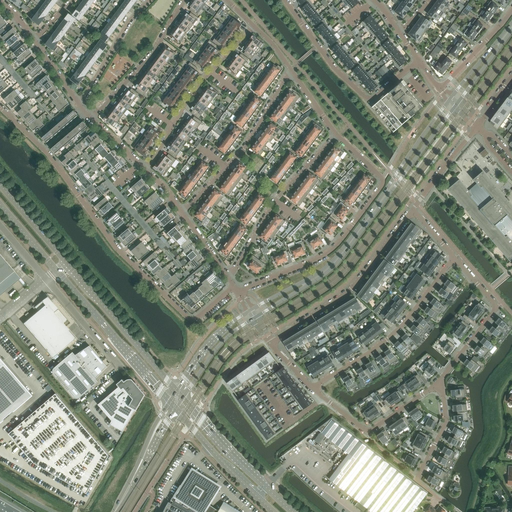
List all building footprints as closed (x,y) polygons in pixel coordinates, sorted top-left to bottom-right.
[(352,9),(359,2),(357,0),(352,0),(348,4),(352,9)] [(413,4),(407,0),(400,0),(400,1),(402,2),(402,3),(410,9),(413,4)] [(451,4),(445,0),(438,0),(437,1),(447,8),(451,4)] [(200,7),(192,1),(190,3),(189,2),(187,5),(191,7),(189,10),(196,16),(202,8),(200,7)] [(447,8),(437,1),(434,5),(444,13),(447,8)] [(486,5),(484,8),(493,15),(493,14),(494,15),(497,11),(496,10),(498,7),(493,3),(491,1),(487,6),(486,5)] [(89,7),(82,2),(79,6),(86,12),(89,7)] [(131,7),(125,2),(121,7),(128,12),(131,7)] [(304,13),(314,5),(310,2),(309,3),(308,2),(305,5),(301,9),(304,13)] [(52,8),(45,3),(42,7),(49,12),(52,8)] [(410,9),(402,3),(399,7),(397,5),(407,13),(410,9)] [(308,17),(316,11),(312,7),(314,6),(314,5),(304,13),(308,17)] [(407,13),(397,5),(393,10),(394,11),(402,17),(403,16),(404,16),(407,13)] [(444,13),(434,5),(431,10),(441,17),(444,13)] [(86,12),(79,6),(76,11),(83,16),(86,12)] [(49,12),(42,7),(38,11),(46,17),(49,12)] [(128,12),(121,7),(118,11),(125,16),(128,12)] [(484,8),(479,16),(487,22),(493,15),(484,8)] [(441,17),(431,10),(427,14),(438,22),(441,17)] [(46,17),(38,11),(35,16),(42,21),(46,17)] [(83,16),(76,11),(73,15),(80,20),(83,16)] [(125,16),(118,11),(115,15),(122,20),(125,16)] [(312,22),(319,15),(316,11),(308,17),(312,22)] [(191,13),(189,15),(185,12),(186,13),(185,15),(184,14),(182,17),(183,18),(193,25),(198,18),(191,13)] [(76,19),(69,14),(65,18),(72,24),(76,19)] [(122,20),(115,15),(111,20),(118,25),(122,20)] [(325,22),(319,15),(312,22),(315,26),(318,23),(320,26),(323,23),(324,23),(325,22)] [(365,28),(375,20),(371,15),(361,23),(365,28)] [(42,21),(35,16),(34,18),(32,20),(39,25),(40,23),(42,21)] [(432,24),(422,16),(419,20),(429,28),(432,24)] [(242,24),(238,21),(238,22),(231,17),(227,21),(237,29),(239,27),(239,28),(242,24)] [(72,24),(65,18),(62,23),(69,28),(72,24)] [(193,25),(183,18),(180,22),(190,30),(193,25)] [(118,25),(111,20),(108,24),(115,29),(118,25)] [(369,31),(378,24),(375,20),(365,28),(369,32),(369,31)] [(429,28),(419,20),(415,25),(425,32),(429,28)] [(470,22),(468,25),(477,33),(478,33),(481,29),(483,25),(477,21),(475,20),(472,24),(470,22)] [(237,29),(227,21),(224,26),(234,33),(237,29)] [(190,30),(180,22),(179,23),(178,22),(175,26),(177,26),(176,27),(186,34),(190,30)] [(319,34),(328,26),(325,22),(324,23),(323,23),(320,26),(316,29),(319,34)] [(69,28),(62,23),(59,27),(66,32),(69,28)] [(115,29),(108,24),(105,28),(112,33),(115,29)] [(373,35),(374,35),(382,28),(378,24),(369,31),(373,35)] [(425,32),(415,25),(412,29),(422,37),(425,32)] [(469,27),(463,34),(466,36),(472,40),(477,33),(468,25),(467,26),(469,27)] [(234,33),(224,26),(221,30),(231,38),(234,33)] [(323,38),(331,31),(327,27),(328,26),(319,34),(323,38)] [(66,32),(59,27),(56,31),(63,36),(66,32)] [(186,34),(176,27),(173,31),(183,38),(186,34)] [(6,42),(17,33),(13,28),(2,37),(6,42)] [(112,33),(105,28),(102,33),(109,38),(112,33)] [(376,40),(385,32),(382,28),(374,35),(377,38),(375,39),(376,40)] [(422,37),(412,29),(409,33),(409,34),(410,34),(411,36),(410,36),(414,39),(414,38),(416,39),(417,40),(417,39),(420,35),(422,37)] [(231,38),(221,30),(217,34),(227,42),(229,43),(230,41),(229,40),(231,38)] [(63,36),(56,31),(52,36),(59,41),(63,36)] [(183,38),(173,31),(170,35),(173,37),(171,39),(174,41),(174,40),(179,44),(183,38)] [(326,42),(334,35),(331,31),(323,38),(326,42)] [(384,40),(389,36),(385,32),(376,40),(379,43),(380,42),(381,43),(384,40)] [(16,42),(21,38),(17,33),(6,42),(10,47),(16,42)] [(109,38),(102,33),(98,37),(105,42),(109,38)] [(227,42),(217,34),(212,41),(220,47),(222,45),(225,47),(227,45),(226,44),(227,42)] [(263,44),(256,39),(256,38),(253,35),(250,38),(251,39),(250,41),(260,48),(263,44)] [(340,42),(338,40),(334,35),(326,42),(330,46),(333,44),(335,46),(338,43),(339,43),(340,42)] [(59,41),(52,36),(49,40),(56,45),(59,41)] [(467,43),(461,39),(458,42),(458,41),(455,45),(455,46),(461,50),(463,48),(465,49),(468,44),(466,43),(467,43)] [(56,45),(49,40),(47,43),(46,45),(55,51),(58,47),(56,46),(56,45)] [(107,46),(100,40),(97,45),(104,50),(107,46)] [(219,51),(215,49),(217,46),(209,40),(204,47),(214,55),(215,56),(218,53),(216,52),(217,51),(219,52),(219,51)] [(383,52),(393,44),(389,40),(386,42),(385,41),(384,40),(381,43),(380,42),(379,43),(380,45),(381,46),(380,47),(383,52)] [(260,48),(250,41),(249,42),(247,41),(245,44),(246,45),(256,53),(260,48)] [(334,54),(343,46),(342,47),(339,43),(338,43),(335,46),(330,50),(334,54)] [(17,58),(28,49),(24,44),(19,48),(13,53),(17,58)] [(387,56),(396,48),(393,44),(383,52),(384,52),(385,51),(388,54),(387,56)] [(104,50),(97,45),(94,49),(101,55),(104,50)] [(256,53),(246,45),(245,47),(244,46),(242,49),(245,52),(243,54),(251,60),(256,53)] [(338,58),(347,50),(343,46),(334,54),(338,58)] [(458,55),(461,51),(461,50),(455,46),(453,49),(451,47),(448,52),(450,53),(455,58),(458,55)] [(171,59),(176,53),(171,49),(169,47),(167,49),(165,47),(161,52),(171,59)] [(214,55),(204,47),(201,52),(211,59),(214,55)] [(390,60),(400,52),(396,48),(387,56),(390,60)] [(27,57),(32,53),(28,49),(17,58),(21,63),(27,57)] [(101,55),(94,49),(91,53),(98,59),(101,55)] [(341,62),(350,54),(349,55),(346,52),(347,50),(338,58),(341,62)] [(171,59),(161,52),(158,56),(168,63),(171,59)] [(211,59),(201,52),(198,56),(208,63),(211,59)] [(394,64),(403,56),(400,52),(390,60),(391,60),(394,63),(394,64)] [(98,59),(91,53),(87,58),(94,63),(98,59)] [(241,53),(239,56),(235,53),(237,54),(236,56),(234,55),(232,58),(233,59),(243,66),(249,59),(241,53)] [(345,66),(354,58),(350,54),(341,62),(345,66)] [(168,63),(158,56),(155,60),(163,66),(166,62),(168,64),(168,63)] [(208,63),(198,56),(196,58),(192,63),(200,69),(202,66),(205,69),(207,67),(206,66),(208,63)] [(402,64),(407,61),(403,56),(394,64),(399,70),(401,69),(404,66),(402,64)] [(446,57),(441,65),(446,69),(447,69),(450,65),(452,62),(446,57)] [(94,63),(87,58),(84,62),(91,67),(94,63)] [(353,67),(356,64),(357,62),(354,58),(345,66),(348,71),(353,67)] [(243,66),(233,59),(230,63),(240,70),(243,66)] [(28,74),(39,64),(35,60),(30,64),(24,69),(28,74)] [(163,66),(155,60),(152,64),(160,71),(163,66)] [(434,60),(431,64),(433,66),(435,67),(434,69),(442,75),(446,69),(441,65),(437,62),(436,62),(434,60)] [(91,67),(84,62),(81,66),(88,71),(91,67)] [(199,74),(195,71),(197,68),(190,62),(184,69),(194,77),(196,78),(198,75),(197,74),(198,73),(199,74)] [(355,76),(365,68),(361,63),(360,65),(359,64),(357,62),(356,64),(353,67),(354,68),(355,69),(352,71),(355,76)] [(240,70),(230,63),(227,67),(229,69),(228,71),(236,76),(240,70)] [(33,78),(43,69),(39,64),(28,74),(33,78)] [(162,72),(160,71),(152,64),(150,64),(148,67),(149,68),(148,69),(157,75),(159,76),(162,72)] [(278,76),(283,69),(278,65),(277,67),(272,64),(268,69),(270,70),(278,76)] [(88,71),(81,66),(78,70),(85,75),(88,71)] [(359,80),(367,73),(363,69),(365,68),(355,76),(359,80)] [(157,75),(148,69),(145,73),(153,79),(157,75)] [(194,77),(184,69),(181,74),(191,81),(194,77)] [(85,75),(78,70),(75,74),(82,80),(85,75)] [(278,76),(270,70),(267,74),(265,72),(265,73),(275,80),(278,76)] [(153,79),(145,73),(142,77),(150,83),(153,79)] [(275,80),(265,73),(262,77),(271,84),(275,80)] [(363,84),(370,77),(367,73),(359,80),(363,84)] [(79,83),(82,80),(75,74),(74,75),(72,74),(69,78),(78,85),(79,83)] [(191,81),(181,74),(178,78),(180,80),(188,86),(189,87),(191,84),(190,83),(191,81)] [(43,87),(51,80),(47,75),(42,79),(36,85),(40,89),(43,87)] [(150,83),(142,77),(141,76),(138,80),(140,81),(139,82),(147,88),(150,83)] [(271,84),(262,77),(259,82),(260,83),(268,89),(271,84)] [(366,88),(375,81),(374,80),(374,81),(370,77),(363,84),(366,88)] [(46,92),(55,85),(51,80),(43,87),(46,92)] [(188,86),(180,80),(177,84),(176,84),(185,90),(186,91),(188,88),(187,87),(188,86)] [(147,88),(139,82),(138,81),(135,84),(136,85),(135,86),(134,85),(138,88),(136,91),(143,96),(149,89),(147,88)] [(376,90),(380,87),(375,81),(366,88),(370,92),(374,89),(376,90)] [(0,93),(9,86),(4,82),(0,85),(0,93)] [(185,90),(176,84),(177,84),(175,82),(172,87),(173,88),(181,94),(185,90)] [(423,107),(408,90),(401,82),(387,95),(408,120),(423,107)] [(268,89),(260,83),(257,87),(256,85),(255,86),(265,93),(268,89)] [(50,96),(57,90),(59,89),(55,85),(46,92),(50,96)] [(265,93),(255,86),(252,90),(262,97),(265,93)] [(214,99),(218,92),(213,89),(211,87),(210,89),(207,87),(204,91),(214,99)] [(131,89),(130,91),(126,88),(124,91),(125,92),(124,94),(132,100),(131,100),(134,101),(139,94),(131,89)] [(181,94),(173,88),(170,93),(178,99),(181,94)] [(8,104),(18,95),(14,90),(4,99),(8,104)] [(53,102),(61,95),(57,90),(50,96),(49,97),(53,102)] [(214,99),(204,91),(201,95),(211,103),(214,99)] [(295,103),(300,97),(294,92),(292,94),(289,91),(286,96),(295,103)] [(132,100),(124,94),(123,93),(121,95),(122,96),(120,98),(122,99),(128,104),(131,106),(134,101),(131,100),(132,100)] [(178,99),(170,93),(167,97),(175,103),(178,99)] [(12,109),(22,100),(18,95),(8,104),(10,105),(9,106),(12,109)] [(55,108),(65,99),(61,95),(53,102),(51,103),(55,108)] [(211,103),(201,95),(197,100),(207,107),(211,103)] [(263,102),(255,96),(251,101),(259,107),(263,102)] [(295,103),(286,96),(283,100),(292,107),(295,103)] [(175,103),(167,97),(162,103),(165,105),(168,107),(169,105),(172,107),(175,103)] [(128,104),(122,99),(120,98),(117,102),(122,106),(125,108),(128,104)] [(59,112),(69,104),(65,99),(55,108),(59,112)] [(207,107),(197,100),(196,99),(194,102),(195,103),(194,104),(204,112),(207,107)] [(292,107),(283,100),(279,105),(289,112),(289,111),(287,110),(290,106),(292,108),(292,107)] [(372,107),(375,112),(384,104),(381,100),(372,107)] [(30,111),(32,108),(26,101),(20,106),(22,109),(18,112),(17,113),(19,114),(22,117),(30,111)] [(125,108),(122,106),(117,102),(116,101),(114,104),(116,105),(114,107),(124,114),(127,110),(125,108)] [(259,107),(251,101),(248,105),(247,104),(246,104),(256,111),(259,107)] [(204,112),(194,104),(193,103),(191,106),(192,107),(191,108),(189,107),(189,108),(193,110),(191,113),(199,119),(204,112)] [(511,109),(504,103),(501,107),(508,113),(511,109)] [(256,111),(246,104),(243,108),(252,115),(256,111)] [(384,111),(387,109),(388,108),(386,106),(385,104),(384,104),(375,112),(379,116),(379,115),(380,115),(384,111)] [(289,112),(279,105),(276,109),(286,116),(289,112)] [(124,114),(114,107),(111,111),(121,119),(124,114)] [(510,114),(508,113),(501,107),(497,111),(506,118),(510,114)] [(252,115),(243,108),(240,113),(249,120),(252,115)] [(384,119),(391,112),(388,108),(387,109),(384,111),(380,115),(379,115),(379,116),(382,120),(383,119),(384,119)] [(286,116),(276,109),(273,113),(282,120),(286,116)] [(25,122),(33,115),(30,111),(22,117),(25,122)] [(69,123),(77,116),(78,115),(74,111),(68,115),(67,114),(64,117),(65,118),(69,123)] [(121,119),(111,111),(108,115),(118,123),(121,119)] [(305,120),(308,118),(313,114),(310,111),(302,116),(301,118),(299,121),(301,123),(302,124),(305,120)] [(506,118),(497,111),(494,116),(503,123),(506,118)] [(395,116),(393,114),(392,112),(391,112),(384,119),(383,119),(382,120),(383,120),(386,124),(387,123),(391,120),(394,117),(395,116)] [(249,120),(240,113),(237,117),(246,124),(249,120)] [(282,120),(273,113),(270,118),(279,125),(282,120)] [(29,127),(37,120),(37,119),(33,115),(25,122),(29,127)] [(118,123),(108,115),(106,117),(105,117),(103,120),(106,123),(107,122),(114,127),(118,123)] [(197,129),(202,122),(194,116),(192,119),(189,116),(187,119),(188,120),(187,122),(197,129)] [(391,127),(398,121),(398,120),(397,118),(395,116),(394,117),(391,120),(387,123),(386,124),(389,128),(390,128),(391,127)] [(497,131),(503,123),(494,116),(491,120),(495,123),(493,126),(497,131)] [(246,124),(237,117),(233,121),(243,128),(246,124)] [(45,125),(43,123),(39,118),(37,119),(37,120),(29,127),(33,131),(38,127),(40,129),(45,125)] [(62,129),(69,123),(65,118),(61,122),(60,120),(56,123),(62,129)] [(394,131),(402,125),(402,124),(400,122),(399,121),(398,120),(398,121),(391,127),(390,128),(389,128),(390,128),(393,132),(394,131)] [(82,131),(86,127),(87,126),(83,122),(74,129),(79,134),(80,135),(83,132),(82,131)] [(197,129),(187,122),(183,126),(193,133),(197,129)] [(54,136),(62,129),(56,123),(53,126),(54,127),(50,131),(54,136)] [(280,130),(270,123),(267,127),(277,134),(280,130)] [(156,131),(157,129),(155,128),(150,124),(146,130),(156,137),(159,133),(156,131)] [(193,133),(183,126),(182,125),(180,128),(181,129),(180,130),(190,138),(188,136),(191,132),(193,134),(193,133)] [(242,132),(234,126),(231,131),(239,137),(242,132)] [(319,136),(324,130),(319,126),(317,128),(314,126),(311,130),(309,129),(319,136)] [(277,134),(267,127),(264,131),(273,138),(277,134)] [(46,143),(54,136),(50,131),(49,129),(46,132),(47,134),(41,138),(46,143)] [(74,137),(79,134),(74,129),(67,135),(72,142),(75,139),(74,137)] [(190,138),(180,130),(179,129),(177,132),(179,133),(177,135),(187,142),(190,138)] [(319,136),(309,129),(306,133),(316,140),(319,136)] [(156,137),(146,130),(142,134),(152,142),(156,137)] [(239,137),(231,131),(228,135),(226,134),(235,141),(239,137)] [(273,138),(264,131),(261,136),(270,143),(273,138)] [(91,145),(99,138),(95,133),(91,137),(89,135),(84,139),(90,146),(92,145),(91,145)] [(316,140),(306,133),(303,138),(312,145),(316,140)] [(154,143),(152,142),(142,134),(139,139),(149,146),(150,145),(151,146),(154,143)] [(235,141),(226,134),(223,138),(232,145),(235,141)] [(72,142),(67,135),(60,142),(64,147),(68,143),(69,144),(72,142)] [(187,142),(177,135),(174,139),(184,146),(187,142)] [(270,143),(261,136),(257,140),(265,146),(268,142),(270,143)] [(95,150),(103,143),(99,138),(91,145),(92,145),(95,150)] [(232,145),(223,138),(220,143),(221,144),(229,150),(232,145)] [(312,145),(303,138),(300,142),(309,149),(312,145)] [(149,146),(139,139),(136,143),(146,150),(149,146)] [(184,146),(174,139),(171,143),(180,151),(184,146)] [(265,146),(257,140),(254,144),(264,152),(264,151),(262,150),(265,146)] [(65,148),(64,147),(60,142),(51,149),(55,154),(60,150),(61,151),(65,148)] [(180,151),(171,143),(169,142),(167,146),(168,146),(167,148),(166,147),(169,150),(168,152),(175,158),(180,151)] [(309,149),(300,142),(296,146),(306,153),(309,149)] [(99,154),(107,147),(106,146),(103,143),(95,150),(99,154)] [(146,150),(136,143),(132,147),(139,153),(143,156),(145,153),(144,152),(146,150)] [(229,150),(221,144),(218,148),(226,154),(229,150)] [(264,152),(254,144),(251,149),(260,156),(264,152)] [(306,153),(296,146),(293,151),(302,158),(306,153)] [(340,158),(345,151),(338,147),(337,149),(334,146),(330,151),(340,158)] [(104,157),(110,152),(111,152),(107,147),(99,154),(103,159),(105,158),(104,157)] [(483,158),(489,154),(485,149),(479,154),(483,158)] [(108,162),(116,155),(113,150),(112,151),(111,152),(110,152),(104,157),(105,158),(108,162)] [(298,158),(288,151),(285,156),(294,163),(298,158)] [(340,158),(330,151),(327,156),(336,163),(340,158)] [(66,167),(67,166),(74,160),(75,159),(69,152),(64,156),(66,158),(63,162),(64,163),(63,164),(66,167)] [(168,154),(167,157),(163,154),(161,156),(162,157),(161,159),(171,167),(176,160),(168,154)] [(112,166),(120,160),(116,155),(108,162),(112,166)] [(294,163),(285,156),(281,160),(291,167),(294,163)] [(336,163),(327,156),(324,160),(333,167),(336,163)] [(171,167),(161,159),(160,158),(157,162),(158,162),(158,164),(166,170),(165,170),(167,171),(171,167)] [(71,171),(78,165),(74,160),(67,166),(71,171)] [(120,168),(124,165),(125,164),(123,163),(120,160),(112,166),(109,169),(114,174),(120,168)] [(210,167),(200,160),(197,165),(206,172),(210,167)] [(291,167),(281,160),(278,164),(288,171),(291,167)] [(333,167),(324,160),(321,164),(330,171),(333,167)] [(249,170),(239,162),(236,167),(245,174),(249,170)] [(166,170),(158,164),(156,165),(155,165),(153,168),(157,171),(157,170),(162,174),(165,170),(166,170)] [(288,171),(278,164),(278,165),(280,166),(277,170),(275,168),(275,169),(284,176),(288,171)] [(330,171),(321,164),(317,169),(327,176),(330,171)] [(74,176),(82,169),(78,165),(71,171),(74,176)] [(206,172),(197,165),(198,166),(195,170),(194,169),(193,169),(203,176),(206,172)] [(245,174),(236,167),(232,172),(242,179),(245,174)] [(84,175),(86,174),(82,169),(74,176),(78,180),(84,175)] [(203,176),(193,169),(190,173),(200,180),(203,176)] [(284,176),(275,169),(272,173),(281,180),(284,176)] [(327,176),(317,169),(314,173),(324,180),(327,176)] [(511,205),(482,171),(473,179),(478,186),(469,192),(459,179),(452,186),(449,188),(510,259),(511,258),(511,241),(510,239),(511,236),(511,205)] [(242,179),(232,172),(229,176),(239,183),(242,179)] [(200,180),(190,173),(192,175),(189,179),(187,177),(187,178),(196,185),(200,180)] [(281,180),(272,173),(268,178),(278,185),(281,180)] [(319,180),(309,173),(306,178),(315,185),(319,180)] [(368,185),(373,178),(368,175),(367,177),(362,173),(359,178),(368,185)] [(88,179),(84,175),(78,180),(77,181),(81,186),(88,179)] [(239,183),(229,176),(226,180),(235,187),(239,183)] [(196,185),(187,178),(184,182),(193,189),(196,185)] [(315,185),(306,178),(302,182),(312,189),(315,185)] [(368,185),(359,178),(355,182),(365,189),(368,185)] [(85,190),(92,184),(88,179),(81,186),(82,187),(82,188),(84,191),(85,190)] [(135,193),(146,183),(142,179),(131,188),(135,193)] [(235,187),(226,180),(223,185),(232,192),(235,187)] [(193,189),(184,182),(180,186),(190,193),(193,189)] [(312,189),(302,182),(299,187),(309,194),(312,189)] [(365,189),(355,182),(352,186),(362,193),(365,189)] [(139,197),(150,188),(146,183),(135,193),(139,197)] [(89,195),(96,188),(92,184),(85,190),(89,195)] [(232,192),(223,185),(219,189),(229,196),(232,192)] [(105,193),(103,191),(99,186),(96,188),(89,195),(90,196),(89,197),(92,200),(97,196),(99,198),(105,193)] [(190,193),(180,186),(182,188),(179,192),(182,194),(180,196),(185,200),(190,193)] [(362,193),(352,186),(349,191),(358,198),(362,193)] [(309,194),(299,187),(296,191),(305,198),(309,194)] [(224,196),(214,189),(211,194),(220,201),(224,196)] [(305,198),(296,191),(293,195),(302,202),(305,198)] [(358,198),(349,191),(346,195),(355,202),(358,198)] [(149,206),(159,197),(155,192),(145,201),(149,206)] [(267,199),(257,192),(254,197),(263,204),(267,199)] [(220,201),(211,194),(208,198),(216,204),(217,205),(220,201)] [(302,202),(293,195),(290,199),(299,207),(302,202)] [(355,202),(346,195),(342,199),(352,207),(355,202)] [(100,211),(109,202),(105,197),(95,206),(100,211)] [(153,211),(164,201),(159,197),(149,206),(153,211)] [(263,204),(254,197),(255,198),(252,202),(260,208),(263,204)] [(216,204),(208,198),(204,203),(212,208),(216,204)] [(103,216),(114,207),(109,202),(100,211),(101,212),(100,213),(103,216)] [(260,208),(252,202),(249,206),(247,205),(257,212),(260,208)] [(349,211),(346,209),(347,207),(341,202),(336,208),(345,215),(349,211)] [(212,208),(204,203),(201,207),(209,213),(212,208)] [(257,212),(247,205),(244,209),(254,217),(257,212)] [(209,213),(201,207),(198,211),(207,218),(208,218),(206,217),(209,213)] [(160,222),(171,213),(167,208),(156,217),(160,222)] [(345,215),(336,208),(331,215),(337,220),(339,218),(342,220),(345,215)] [(254,217),(244,209),(244,210),(245,211),(243,215),(241,214),(250,221),(254,217)] [(207,218),(198,211),(195,216),(198,218),(196,220),(203,225),(207,218)] [(111,226),(121,217),(117,213),(107,221),(111,226)] [(170,221),(175,217),(171,213),(160,222),(164,226),(170,221)] [(250,221),(241,214),(237,218),(247,225),(250,221)] [(285,222),(276,215),(272,219),(282,226),(285,222)] [(115,231),(125,222),(121,217),(111,226),(113,228),(112,228),(115,231)] [(337,226),(334,224),(336,222),(329,217),(324,223),(334,231),(337,226)] [(282,226),(272,219),(269,224),(279,231),(282,226)] [(248,230),(238,223),(235,228),(244,235),(248,230)] [(334,231),(324,223),(320,230),(326,235),(327,233),(331,235),(334,231)] [(279,231),(269,224),(266,228),(275,235),(279,231)] [(422,232),(419,230),(413,224),(409,229),(419,236),(422,232)] [(173,237),(181,230),(177,225),(166,234),(170,239),(173,237)] [(123,242),(133,233),(129,228),(119,237),(123,242)] [(244,235),(235,228),(232,232),(241,239),(244,235)] [(275,235),(266,228),(263,232),(272,239),(275,235)] [(419,236),(409,229),(406,233),(414,239),(417,235),(419,236)] [(177,241),(185,234),(181,230),(173,237),(177,241)] [(321,239),(323,238),(318,231),(316,233),(314,230),(309,233),(311,236),(318,246),(323,242),(321,239)] [(241,239),(232,232),(233,233),(230,237),(229,236),(228,236),(238,243),(241,239)] [(272,239),(263,232),(259,237),(262,239),(261,241),(262,242),(267,246),(272,239)] [(126,247),(137,238),(133,233),(123,242),(124,243),(124,244),(126,247)] [(414,239),(406,233),(403,238),(411,244),(414,239)] [(181,246),(189,239),(185,234),(177,241),(181,246)] [(238,243),(228,236),(225,241),(235,248),(238,243)] [(318,246),(311,236),(305,241),(309,247),(311,246),(314,249),(318,246)] [(411,244),(403,238),(399,242),(407,248),(411,244)] [(183,252),(191,245),(193,243),(189,239),(181,246),(184,250),(183,251),(183,252)] [(18,264),(4,248),(5,247),(0,241),(0,282),(13,271),(11,268),(12,268),(13,268),(18,264)] [(235,248),(225,241),(222,245),(231,252),(235,248)] [(135,256),(146,247),(142,242),(131,251),(135,256)] [(306,249),(303,242),(295,245),(300,256),(305,254),(304,250),(306,249)] [(407,248),(399,242),(396,246),(404,252),(407,248)] [(187,256),(195,249),(191,245),(183,252),(187,256)] [(231,252),(222,245),(223,246),(220,251),(223,253),(222,255),(227,259),(231,252)] [(300,256),(295,245),(288,248),(291,255),(293,254),(295,258),(300,256)] [(404,252),(396,246),(393,251),(403,258),(401,256),(404,252)] [(139,261),(150,252),(146,247),(135,256),(139,261)] [(191,260),(198,254),(199,253),(195,249),(187,256),(191,260)] [(288,256),(285,249),(278,252),(282,263),(288,261),(286,257),(288,256)] [(442,257),(432,249),(428,254),(439,262),(442,257)] [(403,258),(393,251),(390,255),(399,262),(403,258)] [(282,263),(278,252),(270,255),(273,262),(276,261),(277,265),(282,263)] [(147,267),(157,259),(158,257),(154,253),(143,262),(147,267)] [(198,262),(203,258),(199,253),(198,254),(191,260),(188,263),(194,270),(200,265),(198,262)] [(439,262),(428,254),(425,259),(435,266),(439,262)] [(399,262),(390,255),(386,259),(392,264),(394,265),(398,261),(399,262)] [(252,270),(259,260),(253,256),(248,262),(250,263),(248,266),(252,270)] [(151,271),(160,263),(157,259),(147,267),(151,271)] [(435,266),(425,259),(426,260),(423,264),(422,263),(432,271),(435,266)] [(261,272),(266,265),(259,260),(252,270),(257,273),(259,270),(261,272)] [(395,268),(385,261),(382,266),(391,273),(395,268)] [(155,276),(164,267),(160,263),(151,271),(155,276)] [(432,271),(422,263),(418,268),(428,276),(432,271)] [(160,279),(168,272),(170,271),(166,266),(164,267),(155,276),(156,275),(160,279)] [(391,273),(382,266),(378,270),(388,277),(391,273)] [(388,277),(378,270),(375,274),(385,281),(383,280),(386,276),(388,277)] [(0,294),(19,278),(13,271),(0,282),(0,294)] [(164,283),(172,277),(168,272),(160,279),(164,283)] [(219,284),(215,279),(217,277),(213,273),(206,279),(214,288),(219,284)] [(181,281),(179,279),(175,274),(172,277),(164,283),(168,288),(173,284),(175,287),(181,281)] [(385,281),(375,274),(372,279),(382,286),(385,281)] [(425,280),(418,275),(416,274),(413,278),(411,277),(421,285),(425,280)] [(421,285),(411,277),(407,282),(418,290),(421,285)] [(214,288),(206,279),(202,283),(210,292),(214,288)] [(382,286),(372,279),(369,283),(377,289),(379,290),(382,286)] [(458,288),(447,280),(444,283),(447,286),(446,288),(454,294),(458,288)] [(418,290),(407,282),(409,283),(406,288),(404,286),(404,287),(414,294),(418,290)] [(210,292),(202,283),(197,287),(205,296),(210,292)] [(377,289),(369,283),(366,287),(375,294),(374,293),(377,289)] [(205,296),(197,287),(193,291),(194,292),(201,300),(205,296)] [(375,294),(366,287),(362,292),(372,299),(375,294)] [(414,294),(404,287),(400,291),(411,299),(414,294)] [(454,294),(446,288),(444,291),(440,288),(437,292),(449,301),(454,294)] [(201,300),(194,292),(189,296),(196,304),(201,300)] [(372,299),(362,292),(359,296),(367,302),(370,298),(372,299)] [(196,304),(189,296),(187,293),(182,297),(183,299),(181,301),(185,305),(187,303),(192,308),(196,304)] [(407,305),(400,299),(398,297),(394,302),(403,309),(407,305)] [(439,303),(433,298),(430,302),(433,305),(432,307),(440,313),(444,307),(442,305),(439,303)] [(76,338),(63,323),(67,320),(70,323),(53,303),(51,304),(47,299),(45,300),(44,299),(34,307),(38,311),(23,324),(53,358),(76,338)] [(362,309),(358,303),(356,299),(351,302),(357,312),(362,309)] [(357,312),(351,302),(346,305),(353,315),(357,312)] [(403,309),(394,302),(391,306),(399,313),(403,309)] [(485,308),(484,307),(477,302),(471,309),(479,315),(481,312),(482,313),(485,308)] [(353,315),(346,305),(342,308),(348,318),(347,316),(351,313),(353,315)] [(399,313),(391,306),(387,310),(386,309),(395,318),(399,313)] [(440,313),(432,307),(430,309),(426,307),(423,310),(435,319),(436,318),(440,313)] [(348,318),(342,308),(337,310),(344,321),(348,318)] [(395,318),(386,309),(382,314),(391,322),(395,318)] [(473,322),(479,315),(471,309),(466,316),(473,322)] [(344,321),(337,310),(333,313),(338,322),(342,319),(344,321)] [(338,322),(333,313),(328,316),(333,325),(338,322)] [(462,321),(457,328),(464,334),(466,331),(467,332),(467,331),(470,327),(469,326),(463,321),(465,319),(462,317),(460,315),(459,316),(462,318),(460,319),(462,321)] [(333,325),(328,316),(323,319),(330,329),(329,327),(333,325)] [(430,326),(419,317),(416,320),(420,323),(418,325),(425,332),(430,326)] [(509,327),(500,319),(498,318),(495,322),(496,323),(498,325),(497,327),(504,333),(509,327)] [(330,329),(323,319),(319,322),(325,332),(330,329)] [(383,330),(379,325),(375,320),(370,324),(378,334),(379,334),(380,335),(383,332),(382,331),(383,330)] [(322,331),(320,328),(317,323),(312,326),(317,334),(322,331)] [(378,334),(370,324),(366,327),(374,337),(378,334)] [(425,332),(418,325),(416,327),(412,325),(409,328),(420,338),(421,337),(425,332)] [(317,334),(312,326),(308,329),(314,339),(313,337),(317,334)] [(504,333),(497,327),(495,329),(493,327),(492,327),(491,326),(488,330),(490,331),(490,332),(500,339),(504,333)] [(374,337),(366,327),(361,331),(369,341),(374,337)] [(457,328),(451,335),(459,341),(464,334),(457,328)] [(314,339),(308,329),(303,332),(309,342),(314,339)] [(369,341),(361,331),(357,334),(357,335),(364,345),(369,341)] [(309,342),(303,332),(298,334),(305,345),(305,344),(304,343),(308,340),(309,342)] [(401,337),(404,340),(403,341),(402,342),(409,349),(415,344),(412,341),(410,339),(405,333),(401,337)] [(305,345),(298,334),(294,337),(300,347),(305,345)] [(414,334),(412,336),(419,342),(421,340),(414,334)] [(455,346),(451,343),(454,341),(447,335),(444,338),(447,340),(441,347),(449,353),(451,350),(452,351),(455,346)] [(412,336),(410,339),(412,341),(413,340),(417,345),(419,342),(412,336)] [(300,347),(294,337),(289,340),(295,350),(296,350),(295,348),(299,346),(300,348),(300,347)] [(358,348),(352,337),(346,341),(353,352),(358,348)] [(483,337),(480,341),(481,342),(483,344),(482,346),(489,352),(490,352),(492,353),(492,354),(497,348),(496,348),(494,346),(485,339),(484,339),(483,337)] [(295,350),(289,340),(284,343),(291,353),(295,350)] [(353,352),(346,341),(342,343),(348,355),(353,352)] [(397,341),(393,344),(398,349),(396,352),(398,355),(401,352),(403,355),(409,349),(402,342),(402,343),(400,344),(397,341)] [(348,355),(342,343),(341,344),(342,345),(338,348),(337,346),(344,358),(348,355)] [(476,345),(473,349),(475,351),(479,354),(477,358),(479,360),(482,357),(485,358),(489,352),(482,346),(480,348),(478,346),(477,346),(476,345)] [(95,379),(107,366),(103,361),(104,360),(102,358),(101,359),(89,346),(75,355),(71,359),(68,356),(55,368),(54,368),(54,370),(53,371),(54,372),(54,373),(74,397),(75,398),(76,398),(78,398),(79,398),(80,397),(94,386),(91,383),(95,379)] [(344,358),(337,346),(332,350),(338,361),(344,358)] [(397,360),(388,348),(384,351),(387,355),(385,357),(390,365),(397,360)] [(276,361),(269,352),(264,355),(271,365),(276,361)] [(333,364),(329,357),(328,355),(327,353),(321,356),(328,367),(333,364)] [(271,365),(264,355),(259,359),(266,368),(271,365)] [(390,365),(385,357),(382,358),(380,355),(376,357),(384,369),(390,365)] [(328,367),(321,356),(317,359),(323,370),(328,367)] [(466,359),(463,363),(464,364),(474,372),(479,365),(476,363),(477,362),(479,360),(474,356),(472,359),(471,359),(469,362),(467,360),(466,359)] [(0,359),(0,422),(31,395),(0,359)] [(266,368),(259,359),(255,362),(261,371),(266,368)] [(323,370),(317,359),(312,362),(318,373),(319,373),(320,374),(324,371),(323,370)] [(426,362),(420,368),(422,370),(429,377),(435,370),(432,367),(435,364),(429,359),(427,362),(426,361),(426,362)] [(377,374),(370,361),(365,364),(368,368),(365,369),(371,378),(377,374)] [(261,371),(255,362),(250,366),(257,375),(260,373),(262,371),(261,371)] [(318,373),(312,362),(307,365),(313,376),(318,373)] [(257,375),(250,366),(246,369),(252,378),(257,375)] [(278,378),(287,372),(283,367),(281,368),(274,373),(278,378)] [(371,378),(365,369),(363,371),(361,367),(356,369),(364,382),(371,378)] [(252,378),(246,369),(241,372),(247,380),(246,380),(247,382),(248,381),(252,378)] [(247,380),(241,372),(236,376),(242,383),(246,380),(247,380)] [(283,382),(290,376),(287,372),(278,378),(281,383),(283,382)] [(417,374),(410,379),(416,387),(418,385),(419,386),(423,383),(422,381),(417,374)] [(347,375),(343,378),(347,384),(345,386),(348,392),(351,390),(357,386),(352,377),(351,375),(348,377),(347,375)] [(242,383),(236,376),(232,379),(238,388),(243,385),(242,383)] [(294,381),(290,376),(283,382),(286,386),(286,387),(294,381)] [(123,431),(145,394),(135,382),(134,383),(132,379),(131,379),(130,379),(128,380),(127,380),(125,382),(122,379),(116,384),(119,386),(98,405),(112,421),(110,424),(123,431)] [(238,388),(232,379),(227,382),(230,387),(232,390),(234,392),(238,388)] [(403,385),(400,387),(402,390),(405,388),(408,392),(416,387),(410,379),(403,385)] [(297,385),(294,381),(286,387),(286,386),(284,387),(284,388),(288,392),(289,392),(288,392),(297,385)] [(292,396),(301,390),(298,385),(297,385),(288,392),(289,392),(292,396)] [(452,390),(450,391),(451,396),(452,395),(455,395),(455,398),(465,397),(464,389),(464,387),(464,386),(463,386),(458,386),(458,390),(452,390)] [(397,389),(390,394),(395,402),(398,400),(398,401),(399,401),(399,400),(403,397),(400,392),(402,390),(400,387),(397,389)] [(295,401),(304,394),(301,390),(292,396),(295,401)] [(55,393),(8,433),(33,462),(87,493),(108,456),(55,393)] [(241,404),(251,398),(247,393),(242,397),(239,399),(238,400),(241,404)] [(299,405),(308,399),(304,394),(295,401),(299,405)] [(382,399),(383,400),(388,407),(395,402),(390,394),(382,399)] [(252,403),(253,403),(254,402),(251,398),(241,404),(245,409),(252,403)] [(302,410),(311,404),(308,399),(299,405),(302,410)] [(376,402),(375,401),(374,401),(368,405),(370,408),(369,408),(375,416),(377,414),(378,415),(383,412),(376,402)] [(454,405),(452,406),(452,411),(454,411),(457,410),(457,413),(467,412),(466,401),(462,401),(462,404),(454,405)] [(248,413),(256,407),(255,407),(253,403),(252,403),(245,409),(248,413)] [(251,417),(260,411),(257,406),(255,407),(256,407),(248,413),(251,417)] [(375,416),(369,408),(362,413),(367,421),(375,416)] [(422,416),(417,408),(414,410),(414,409),(413,409),(409,412),(410,414),(415,421),(422,416)] [(254,422),(263,415),(262,413),(260,411),(251,417),(254,422)] [(454,416),(453,416),(453,421),(456,421),(468,420),(467,412),(457,413),(457,416),(454,416)] [(257,426),(266,419),(263,415),(254,422),(257,426)] [(410,424),(405,417),(397,422),(403,429),(410,424)] [(431,430),(436,422),(427,418),(423,426),(431,430)] [(260,430),(270,424),(266,419),(257,426),(260,430)] [(331,419),(318,430),(348,454),(329,479),(357,501),(354,505),(359,509),(362,511),(365,511),(368,509),(371,511),(412,511),(413,511),(427,494),(408,480),(331,419)] [(403,429),(397,422),(395,423),(394,423),(389,426),(391,428),(390,428),(395,435),(403,429)] [(264,435),(273,428),(270,424),(260,430),(264,435)] [(463,440),(466,434),(455,428),(453,427),(451,431),(452,432),(455,434),(454,436),(463,440)] [(267,439),(276,433),(273,428),(264,435),(267,439)] [(390,438),(386,431),(385,431),(384,430),(380,433),(379,433),(380,434),(377,436),(383,443),(390,438)] [(427,441),(429,436),(428,435),(420,432),(416,439),(424,444),(426,441),(427,442),(427,441)] [(459,447),(463,440),(454,436),(453,438),(450,437),(448,436),(446,441),(448,442),(459,447)] [(420,452),(424,444),(416,439),(412,447),(420,452)] [(453,460),(456,453),(445,447),(445,448),(443,446),(441,451),(442,452),(445,453),(444,455),(453,460)] [(416,463),(418,458),(417,457),(409,453),(405,461),(413,465),(415,462),(416,463)] [(449,467),(453,460),(444,455),(442,458),(440,456),(438,456),(436,460),(438,461),(449,467)] [(442,480),(446,473),(435,467),(433,466),(431,470),(432,471),(435,473),(434,475),(442,480)] [(235,511),(233,510),(234,509),(231,507),(232,507),(231,507),(230,508),(224,505),(223,504),(219,511),(207,503),(208,503),(217,488),(207,482),(208,480),(209,480),(207,479),(204,477),(203,476),(204,477),(203,479),(192,473),(190,477),(183,487),(180,485),(171,500),(173,502),(171,504),(168,502),(163,511),(235,511)] [(439,486),(442,480),(434,475),(432,477),(430,476),(428,475),(426,480),(428,481),(439,486)]
